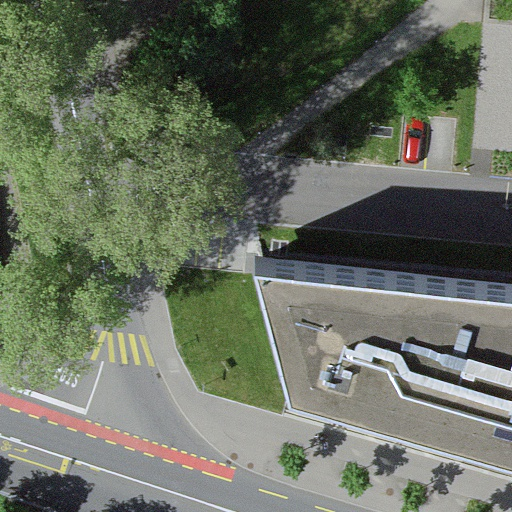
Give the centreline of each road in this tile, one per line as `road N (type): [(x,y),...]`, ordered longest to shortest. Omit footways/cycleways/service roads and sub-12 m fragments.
road 1 (residential): [(72,472),(106,346),(108,280),(53,0)]
road 2 (primary): [(72,472),(190,511)]
